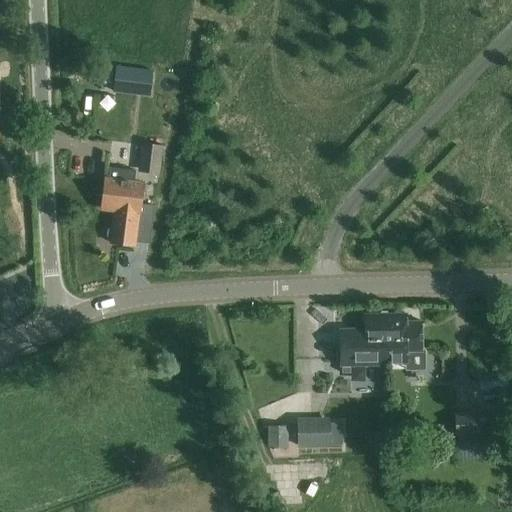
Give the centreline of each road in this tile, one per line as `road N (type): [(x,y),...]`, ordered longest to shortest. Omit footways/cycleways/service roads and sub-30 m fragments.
road 1 (tertiary): [(53,327),(167,293),(511,281)]
road 2 (unclassified): [(53,327),(34,0)]
